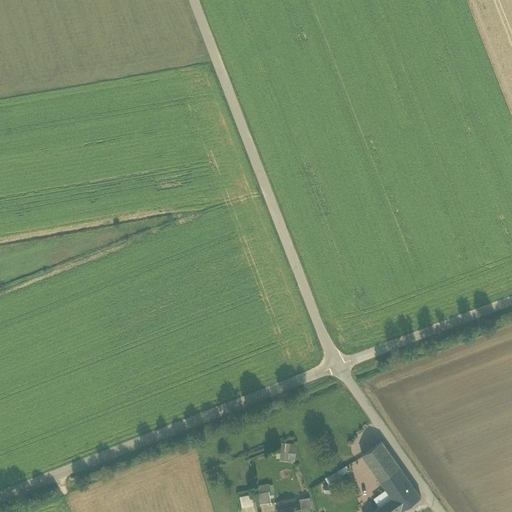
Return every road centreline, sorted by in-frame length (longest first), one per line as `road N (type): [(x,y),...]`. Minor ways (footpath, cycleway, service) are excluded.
road 1 (unclassified): [(193,0),(340,364)]
road 2 (unclassified): [(340,364),(0,497)]
road 3 (unclassified): [(511,301),(340,364)]
road 4 (unclassified): [(340,364),(431,496)]
